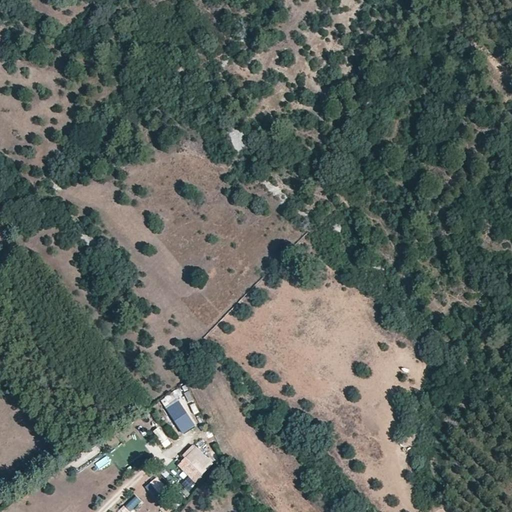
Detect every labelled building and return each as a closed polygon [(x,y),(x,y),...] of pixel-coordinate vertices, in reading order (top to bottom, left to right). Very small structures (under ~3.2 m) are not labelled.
[(184,432),(194,424),(174,395),(163,403),(184,432)] [(160,428),(154,431),(161,445),(168,441),(160,428)] [(195,483),(213,464),(192,445),(182,455),(185,458),(182,461),(185,465),(181,469),(195,483)] [(158,478),(151,483),(157,493),(164,488),(158,478)] [(130,511),(141,502),(136,496),(125,505),(130,511)]
